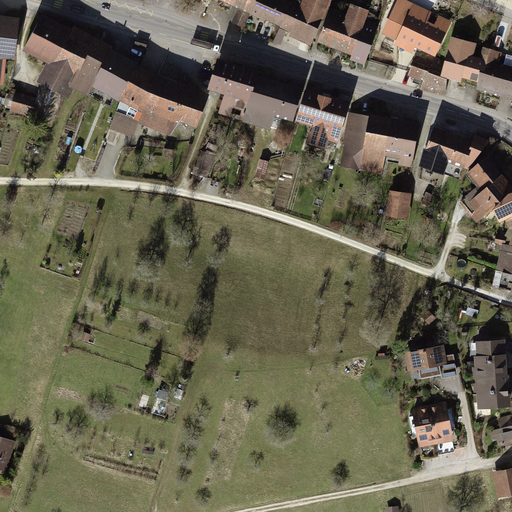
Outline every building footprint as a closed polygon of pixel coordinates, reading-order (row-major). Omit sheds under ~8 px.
[(359,65),(375,27),(360,21),(365,12),(345,5),(340,14),(326,9),(329,0),(292,0),(292,1),(289,0),(212,0),(245,14),(308,47),(311,42),(359,65)] [(427,12),(402,0),(400,0),(380,35),(432,56),(450,23),(440,19),(435,27),(422,22),(427,12)] [(68,29),(36,13),(19,50),(43,65),(35,82),(66,98),(71,90),(84,97),(88,87),(118,103),(109,130),(133,139),(138,123),(171,136),(176,122),(195,129),(206,95),(152,75),(133,65),(135,63),(108,50),(111,46),(70,25),(68,29)] [(12,61),(15,19),(0,17),(0,85),(2,86),(4,60),(12,61)] [(509,100),(511,91),(511,68),(496,64),(499,52),(481,48),(477,58),(471,56),(473,43),(446,38),(437,60),(427,56),(423,61),(414,58),(405,76),(419,82),(416,90),(442,96),(446,80),(455,81),(457,77),(474,83),(472,90),(509,100)] [(253,73),(209,59),(200,89),(220,95),(214,113),(269,130),(273,116),(288,121),(298,90),(252,76),(253,73)] [(347,102),(299,89),(290,122),(307,127),(303,143),(324,149),(326,140),(335,143),(347,102)] [(34,113),(37,94),(13,90),(11,110),(34,113)] [(416,124),(349,114),(341,168),(382,174),(385,158),(397,160),(397,165),(410,167),(416,124)] [(466,141),(429,128),(416,166),(443,176),(447,164),(465,170),(485,141),(472,134),(466,141)] [(199,170),(210,173),(215,152),(204,149),(199,170)] [(511,189),(485,156),(460,176),(469,187),(457,196),(477,223),(489,214),(503,232),(511,225),(511,189)] [(409,194),(386,192),(384,216),(407,218),(409,194)] [(511,234),(511,236),(496,233),(493,245),(501,247),(494,271),(511,275),(511,280),(510,290),(511,290),(511,234)] [(503,340),(474,341),(477,406),(506,405),(503,340)] [(440,344),(400,352),(404,371),(444,363),(440,344)] [(442,401),(408,407),(415,446),(450,440),(442,401)] [(511,439),(511,413),(497,418),(499,425),(490,427),(495,445),(511,439)] [(16,441),(0,436),(0,470),(7,472),(16,441)] [(511,466),(490,471),(495,497),(511,493),(511,466)]
